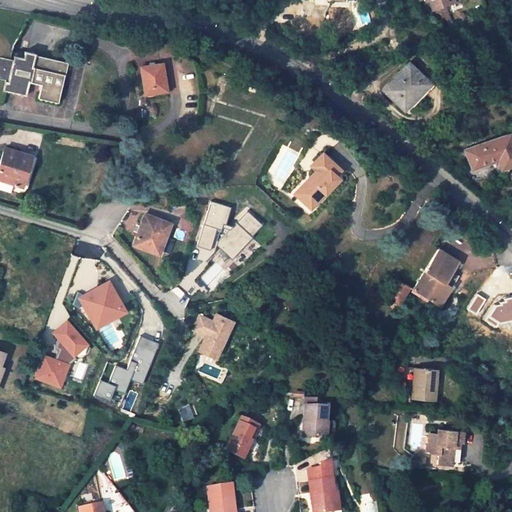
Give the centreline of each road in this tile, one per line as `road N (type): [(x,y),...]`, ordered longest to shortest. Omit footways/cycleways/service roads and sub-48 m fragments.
road 1 (residential): [(511,243),(256,42),(45,0)]
road 2 (residential): [(0,209),(106,240),(165,303)]
